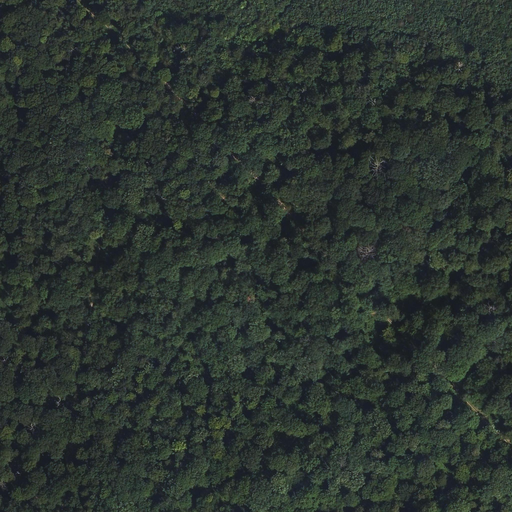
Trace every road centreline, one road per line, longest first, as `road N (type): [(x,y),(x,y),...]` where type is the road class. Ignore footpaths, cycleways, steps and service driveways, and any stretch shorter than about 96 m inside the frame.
road 1 (track): [(76,0),(199,115),(511,444)]
road 2 (track): [(62,511),(125,44),(139,0)]
road 3 (track): [(234,511),(511,177)]
